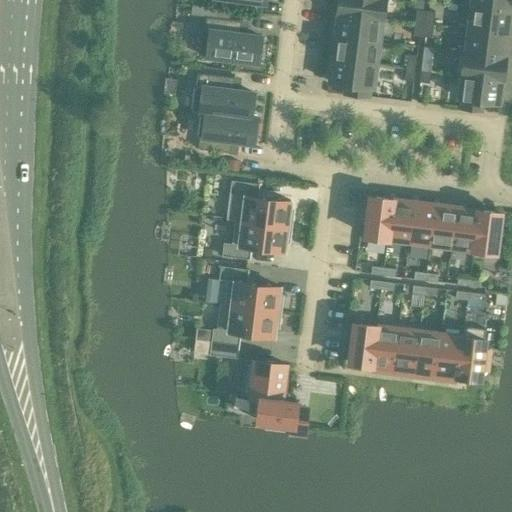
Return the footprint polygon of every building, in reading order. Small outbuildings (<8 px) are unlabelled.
[(339,0),(338,13),(382,19),(384,0),(339,0)] [(463,0),(463,7),(471,8),(472,7),(510,12),(511,0),(463,0)] [(472,7),(471,8),(469,30),(507,34),(510,12),(472,7)] [(210,8),(209,17),(206,17),(204,30),(202,29),(198,55),(258,62),(261,37),(240,34),(241,22),(229,20),(230,11),(210,8)] [(424,24),(426,11),(416,10),(415,23),(424,24)] [(435,12),(426,11),(424,24),(433,25),(435,12)] [(338,13),(335,36),(379,41),(382,19),(338,13)] [(424,24),(415,23),(413,36),(422,37),(424,24)] [(433,25),(424,24),(422,37),(432,38),(433,25)] [(469,30),(466,51),(466,52),(505,57),(507,34),(469,30)] [(379,41),(335,36),(332,59),(376,64),(379,41)] [(466,52),(466,51),(457,50),(454,75),(463,76),(463,75),(502,80),(505,57),(466,52)] [(407,55),(405,68),(415,69),(417,56),(407,55)] [(422,57),(421,70),(431,71),(432,58),(422,57)] [(376,64),(332,59),(329,83),(345,84),(344,94),(369,97),(371,87),(373,88),(376,64)] [(415,69),(405,68),(404,81),(414,82),(415,69)] [(431,71),(421,70),(419,83),(429,84),(431,71)] [(251,118),(251,117),(254,93),(233,91),(234,78),(199,74),(197,86),(195,86),(191,111),(201,113),(201,112),(251,118)] [(463,75),(463,76),(460,99),(462,99),(461,109),(482,111),(483,102),(499,104),(502,80),(463,75)] [(201,112),(201,113),(198,137),(201,137),(199,149),(231,153),(233,141),(253,144),(257,118),(251,117),(251,118),(201,112)] [(229,160),(228,171),(239,172),(240,161),(229,160)] [(226,220),(235,221),(235,219),(291,226),(293,210),(289,210),(290,201),(258,197),(259,184),(231,181),(226,220)] [(369,206),(363,206),(361,223),(367,224),(365,239),(387,242),(392,198),(370,196),(369,206)] [(414,201),(392,198),(387,242),(408,245),(414,201)] [(414,201),(408,245),(430,247),(431,243),(435,204),(414,201)] [(430,247),(452,250),(452,245),(457,206),(435,204),(431,243),(430,247)] [(479,209),(457,206),(452,245),(473,248),(474,248),(479,209)] [(501,212),(479,209),(474,248),(473,248),(472,255),(495,258),(501,212)] [(235,219),(235,221),(232,244),(223,243),(222,256),(250,259),(252,247),(284,251),(285,242),(289,242),(291,226),(235,219)] [(224,305),(280,312),(282,296),(279,295),(280,286),(247,282),(249,270),(221,266),(219,279),(227,280),(225,304),(224,305)] [(384,267),(372,266),(371,273),(383,275),(384,267)] [(396,268),(384,267),(383,275),(395,276),(396,268)] [(427,272),(415,271),(414,279),(426,280),(427,272)] [(438,274),(427,272),(426,280),(437,282),(438,274)] [(470,278),(458,276),(457,284),(469,286),(470,278)] [(482,279),(470,278),(469,286),(481,287),(482,279)] [(382,281),(370,279),(369,287),(381,289),(382,281)] [(394,282),(382,281),(381,289),(393,290),(394,282)] [(425,286),(413,285),(412,293),(424,294),(425,286)] [(437,288),(425,286),(424,294),(436,296),(437,288)] [(468,292),(456,290),(455,298),(467,300),(468,292)] [(480,293),(468,292),(467,300),(479,301),(480,293)] [(279,328),(280,312),(224,305),(225,304),(220,303),(217,329),(213,328),(210,354),(238,358),(241,332),(274,336),(275,327),(279,328)] [(376,325),(371,364),(393,366),(399,323),(376,320),(376,325)] [(354,322),(350,361),(371,364),(376,325),(354,322)] [(399,323),(393,366),(415,369),(420,330),(421,330),(421,326),(399,323)] [(463,336),(458,375),(480,377),(481,367),(487,367),(489,350),(483,349),(486,329),(463,326),(462,336),(463,336)] [(441,333),(421,330),(420,330),(415,369),(436,372),(441,333)] [(462,336),(441,333),(436,372),(458,375),(463,336),(462,336)] [(241,395),(253,396),(253,395),(282,398),(286,364),(246,359),(241,395)] [(253,395),(253,396),(251,417),(293,422),(292,432),(291,432),(305,434),(308,409),(296,408),(297,400),(282,398),(253,395)]
